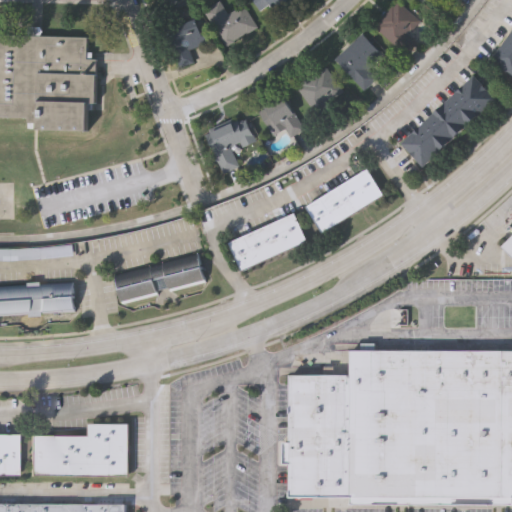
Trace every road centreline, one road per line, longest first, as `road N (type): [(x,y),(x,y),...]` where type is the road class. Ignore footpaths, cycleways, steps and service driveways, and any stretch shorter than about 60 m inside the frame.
road 1 (secondary): [(511,129),(464,179),(339,265),(252,303),(146,338),(0,352)]
road 2 (secondary): [(0,377),(152,363),(252,332),(410,249),(511,164)]
road 3 (residential): [(199,205),(123,0)]
road 4 (residential): [(165,114),(264,65),(343,0)]
